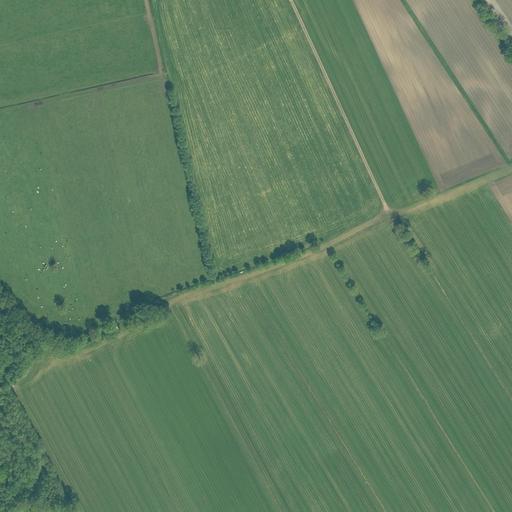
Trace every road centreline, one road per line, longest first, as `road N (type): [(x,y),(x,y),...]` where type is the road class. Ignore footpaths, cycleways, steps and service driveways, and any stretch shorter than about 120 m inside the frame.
road 1 (track): [(290,0),(386,208)]
road 2 (track): [(163,302),(72,343),(48,332),(0,287)]
